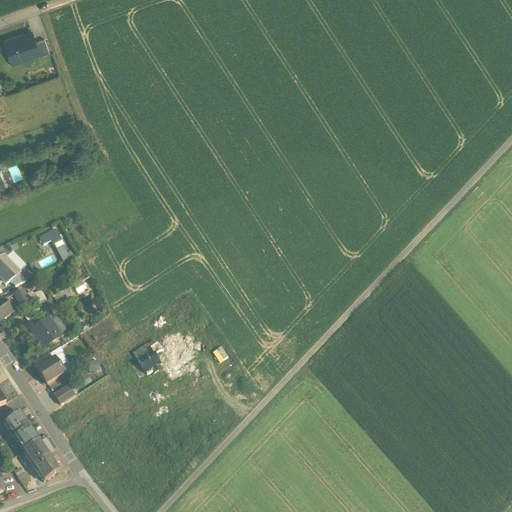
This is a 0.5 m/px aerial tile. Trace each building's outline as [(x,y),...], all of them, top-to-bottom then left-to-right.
[(31,31),(4,41),(12,63),(38,54),(39,54),(35,43),(31,31)] [(44,39),(35,43),(39,54),(38,54),(39,57),(49,53),(44,39)] [(56,231),(40,240),(44,247),(52,243),(56,252),(64,247),(56,231)] [(9,246),(0,249),(0,258),(4,256),(7,259),(13,253),(9,246)] [(4,256),(0,258),(0,285),(2,284),(5,288),(20,273),(7,259),(4,256)] [(42,268),(55,264),(53,256),(40,260),(42,268)] [(21,275),(12,283),(17,290),(26,282),(21,275)] [(69,290),(53,299),(59,310),(70,304),(68,301),(74,298),(69,290)] [(42,300),(37,291),(31,294),(36,303),(42,300)] [(22,292),(14,296),(18,305),(21,310),(21,311),(30,306),(26,297),(22,292)] [(31,294),(26,297),(30,306),(36,303),(31,294)] [(2,303),(0,304),(0,324),(12,316),(8,311),(2,303)] [(65,332),(55,319),(56,318),(54,316),(48,320),(59,336),(65,332)] [(48,320),(29,333),(43,352),(61,339),(59,336),(48,320)] [(153,343),(134,355),(138,362),(150,355),(148,351),(151,349),(164,340),(162,338),(156,342),(153,343)] [(155,357),(151,349),(148,351),(150,355),(138,362),(147,376),(154,371),(156,374),(159,372),(157,370),(161,367),(162,367),(159,362),(155,357)] [(48,357),(33,366),(37,371),(51,362),(48,357)] [(37,371),(47,387),(64,376),(64,375),(66,373),(62,367),(60,369),(54,360),(51,362),(37,371)] [(87,362),(87,373),(100,374),(101,363),(87,362)] [(171,383),(184,377),(177,362),(165,368),(171,383)] [(68,388),(54,397),(60,406),(74,397),(68,388)] [(27,426),(18,413),(3,423),(23,453),(39,443),(30,431),(30,430),(28,426),(27,426)] [(39,443),(23,453),(34,468),(49,458),(48,456),(47,456),(39,443)] [(49,458),(34,468),(44,484),(59,473),(50,460),(51,460),(49,458)] [(31,481),(27,472),(18,476),(22,485),(31,481)]
